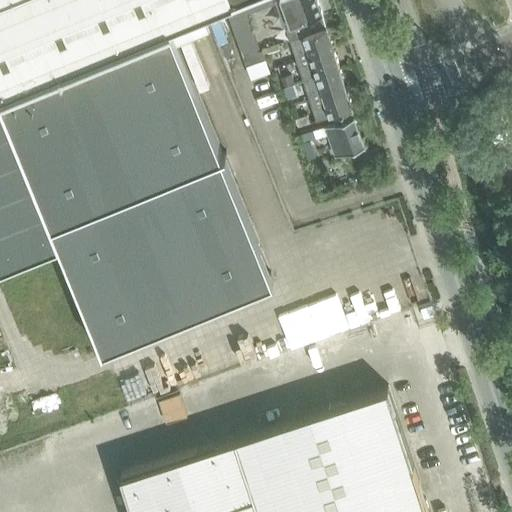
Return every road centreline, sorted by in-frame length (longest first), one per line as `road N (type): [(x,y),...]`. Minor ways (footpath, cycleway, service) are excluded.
road 1 (tertiary): [(511,454),(393,92)]
road 2 (unknown): [(309,298),(85,370),(30,350),(0,307)]
road 3 (unknown): [(93,458),(408,348)]
road 4 (unknown): [(309,298),(216,88)]
road 5 (unknown): [(408,348),(468,511)]
road 6 (unknown): [(445,250),(309,298)]
road 7 (unclassified): [(393,92),(511,44)]
